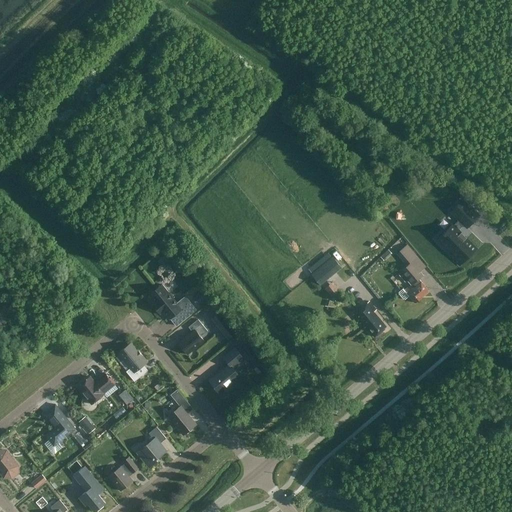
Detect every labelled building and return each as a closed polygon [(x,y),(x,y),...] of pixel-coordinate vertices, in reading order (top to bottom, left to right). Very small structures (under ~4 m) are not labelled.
[(439,238),(438,239),(447,248),(448,248),(452,244),(457,249),(453,253),(450,256),(458,264),(459,263),(465,257),(466,259),(476,248),(466,238),(467,237),(466,237),(465,237),(461,233),(462,233),(461,232),(461,233),(458,230),(459,229),(463,225),(463,224),(467,227),(467,228),(469,226),(468,226),(472,222),(473,222),(474,221),(473,221),(477,217),(477,218),(479,216),(463,199),(451,211),(458,219),(457,220),(453,224),(453,225),(452,224),(452,225),(445,232),(443,233),(444,234),(439,238)] [(407,245),(397,253),(407,266),(400,271),(411,285),(405,290),(404,288),(398,292),(404,300),(409,295),(415,303),(429,291),(419,279),(423,275),(420,271),(425,266),(407,245)] [(311,273),(320,285),(342,267),(333,256),(311,273)] [(332,298),(341,291),(333,282),(324,289),(332,298)] [(163,311),(170,319),(170,318),(176,325),(196,309),(185,296),(177,303),(162,284),(149,294),(156,302),(153,304),(160,314),(163,311)] [(197,304),(207,296),(202,290),(192,297),(197,304)] [(376,310),(369,301),(352,315),(360,324),(361,323),(365,327),(366,326),(374,337),(386,327),(374,312),(376,310)] [(220,313),(212,319),(228,339),(236,333),(220,313)] [(178,343),(184,349),(188,354),(204,341),(200,336),(207,331),(198,319),(188,327),(192,331),(178,343)] [(126,371),(134,381),(148,370),(143,365),(147,361),(131,342),(118,353),(130,368),(126,371)] [(242,349),(253,362),(259,357),(249,344),(242,349)] [(209,380),(220,394),(240,377),(233,368),(244,359),(235,347),(223,357),(229,364),(209,380)] [(77,386),(92,404),(104,394),(104,393),(114,385),(105,373),(94,382),(90,376),(77,386)] [(157,390),(164,385),(161,381),(154,387),(157,390)] [(183,434),(184,434),(196,424),(181,406),(187,401),(177,389),(170,394),(180,406),(168,416),(183,434)] [(133,400),(126,391),(119,396),(127,405),(133,400)] [(45,434),(54,446),(75,429),(55,404),(44,413),(55,426),(45,434)] [(88,433),(95,428),(85,416),(79,421),(88,433)] [(166,438),(156,426),(149,433),(153,439),(143,448),(144,449),(139,454),(149,467),(157,461),(156,459),(166,451),(160,443),(166,438)] [(6,451),(0,450),(0,471),(4,477),(11,478),(17,473),(18,466),(6,451)] [(132,472),(133,473),(138,468),(129,456),(123,461),(125,463),(109,476),(120,491),(133,480),(128,475),(132,472)] [(103,489),(84,466),(73,475),(86,491),(79,497),(86,505),(88,503),(95,511),(105,503),(98,494),(103,489)] [(47,480),(38,470),(31,476),(34,480),(31,482),(37,488),(47,480)] [(64,511),(67,509),(59,499),(50,507),(54,511),(64,511)]
